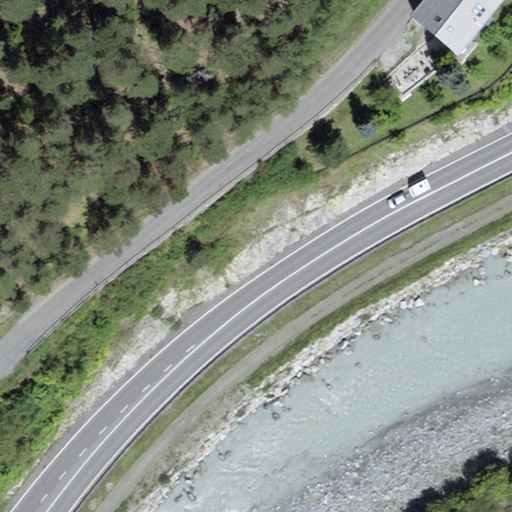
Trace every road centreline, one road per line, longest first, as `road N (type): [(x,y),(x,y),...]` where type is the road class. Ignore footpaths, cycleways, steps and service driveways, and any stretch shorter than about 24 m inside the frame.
road 1 (primary): [(511,150),(398,207),(240,309),(154,381),(35,511)]
road 2 (unclassified): [(0,363),(316,103),(409,0)]
road 3 (track): [(104,511),(133,473),(254,360),(396,266),(511,207)]
